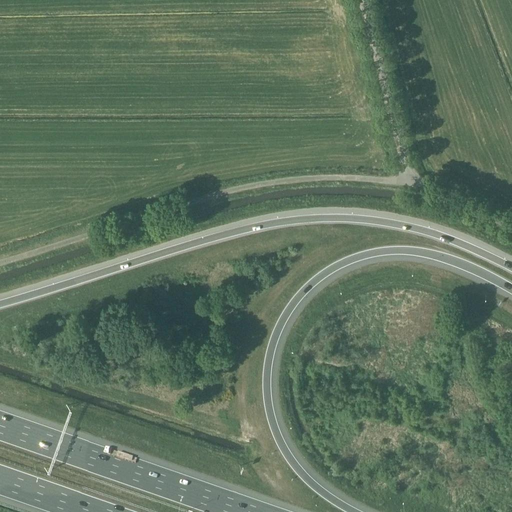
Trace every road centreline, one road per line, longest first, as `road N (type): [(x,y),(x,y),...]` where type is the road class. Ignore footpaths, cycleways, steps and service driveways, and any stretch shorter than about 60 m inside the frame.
road 1 (motorway): [(511,266),(422,227),(294,219),(0,303)]
road 2 (motorway): [(359,511),(309,479),(271,409),(274,346),(297,300),(355,256),(382,250),(452,258),(511,288)]
road 3 (unclassified): [(409,175),(249,186),(0,263)]
road 4 (motorway): [(249,511),(0,425)]
road 5 (unclassified): [(409,175),(368,0)]
